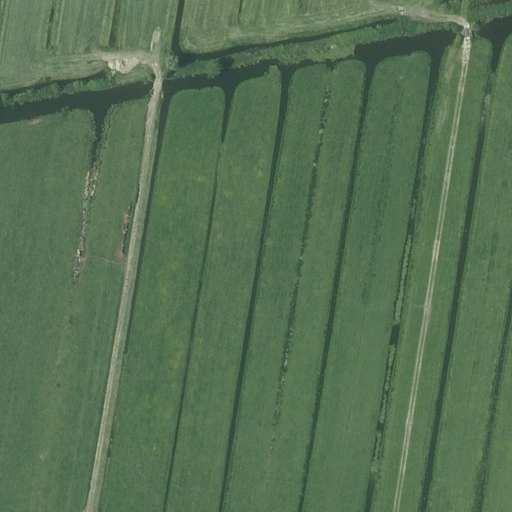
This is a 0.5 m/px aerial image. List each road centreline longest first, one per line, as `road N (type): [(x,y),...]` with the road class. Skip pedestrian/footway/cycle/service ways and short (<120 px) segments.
road 1 (track): [(30,45),(38,57),(145,57),(154,79),(88,511)]
road 2 (track): [(396,511),(464,74),(465,0)]
road 3 (track): [(511,7),(71,89)]
